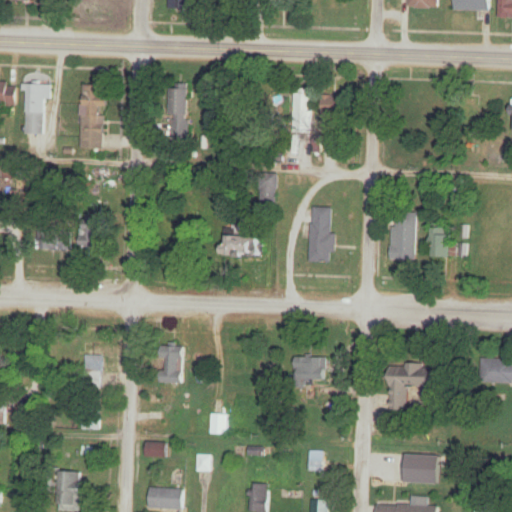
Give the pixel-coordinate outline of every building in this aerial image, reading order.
[(193,10),(193,0),(172,0),(172,10),(193,10)] [(440,8),(439,0),(399,0),(400,7),(440,8)] [(491,0),(456,0),(457,11),(492,11),(491,0)] [(511,0),(499,0),(499,18),(511,18),(511,0)] [(0,82),(0,103),(13,104),(14,83),(0,82)] [(191,136),(191,84),(172,84),(172,136),(191,136)] [(54,103),(54,86),(25,86),(25,103),(54,103)] [(104,151),(105,107),(106,107),(107,87),(85,86),(82,150),(104,151)] [(313,89),(296,89),(295,125),(313,125),(313,89)] [(347,120),(347,96),(324,96),(324,120),(347,120)] [(447,125),(447,98),(438,98),(438,102),(426,102),(427,125),(447,125)] [(402,130),(421,130),(421,102),(402,102),(402,130)] [(46,135),(46,118),(29,118),(29,135),(46,135)] [(418,260),(418,213),(394,213),(394,260),(418,260)] [(335,266),(335,217),(312,217),(312,266),(335,266)] [(109,249),(109,220),(83,220),(83,249),(109,249)] [(433,258),(453,258),(453,225),(433,225),(433,258)] [(73,251),(73,227),(40,227),(40,251),(73,251)] [(265,234),(226,234),(226,258),(265,258),(265,234)] [(4,336),(0,337),(0,360),(11,356),(4,336)] [(108,347),(87,342),(81,371),(102,375),(108,347)] [(163,384),(185,385),(186,346),(164,346),(163,384)] [(328,358),(298,358),(298,381),(328,381),(328,358)] [(511,359),(482,359),(482,383),(511,383),(511,359)] [(392,412),(410,412),(410,388),(442,388),(442,365),(392,365),(392,412)] [(213,434),(229,434),(229,415),(213,415),(213,434)] [(149,458),(169,458),(169,443),(149,443),(149,458)] [(213,472),(213,456),(199,456),(199,472),(213,472)] [(443,485),(443,456),(408,456),(408,485),(443,485)] [(84,511),(84,473),(62,473),(61,511),(84,511)] [(250,511),(269,511),(270,484),(251,484),(250,511)] [(185,489),(152,489),(152,510),(185,510),(185,489)] [(377,506),(377,511),(440,511),(440,507),(429,507),(429,498),(413,498),(413,506),(377,506)] [(329,511),(329,501),(312,501),(312,511),(329,511)]
